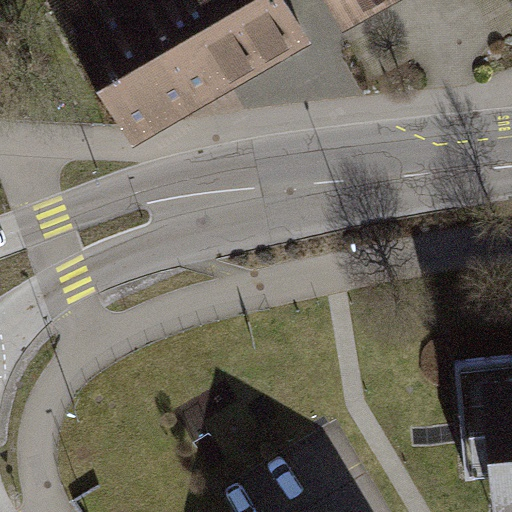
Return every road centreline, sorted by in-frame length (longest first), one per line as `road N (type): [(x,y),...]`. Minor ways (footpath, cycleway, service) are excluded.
road 1 (tertiary): [(511,166),(201,199)]
road 2 (tertiary): [(0,337),(9,320),(62,282),(143,247),(201,199)]
road 3 (tertiary): [(201,199),(123,190),(0,236)]
